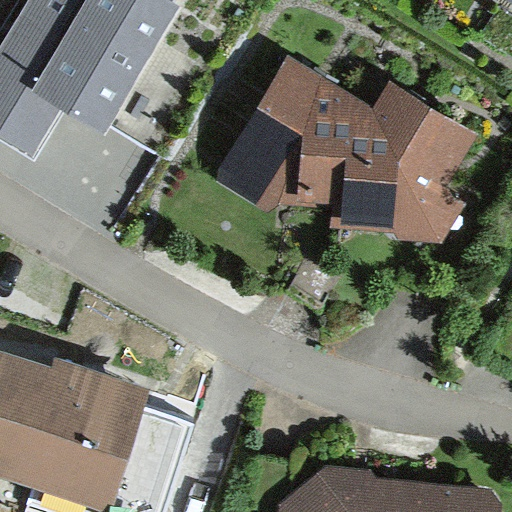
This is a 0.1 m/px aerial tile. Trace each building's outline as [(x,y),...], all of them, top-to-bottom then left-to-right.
[(30,0),(0,52),(0,135),(32,155),(62,106),(85,121),(102,132),(178,7),(172,2),(172,0),(30,0)] [(222,163),(222,182),(268,213),(283,204),(335,210),(333,224),(396,231),(395,238),(443,243),(468,202),(448,190),(481,136),(428,103),(388,79),(373,103),(326,75),(290,53),(222,163)] [(50,366),(0,349),(0,470),(111,506),(149,390),(52,358),(50,366)] [(374,468),(326,465),(278,511),(277,511),(498,511),(499,505),(487,490),(380,479),(374,468)] [(153,511),(156,501),(120,492),(114,511),(153,511)]
